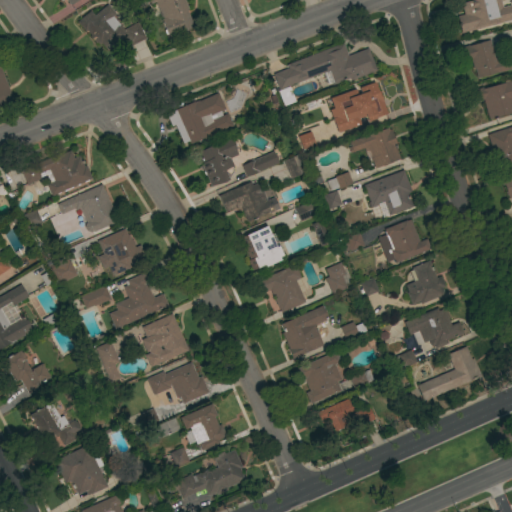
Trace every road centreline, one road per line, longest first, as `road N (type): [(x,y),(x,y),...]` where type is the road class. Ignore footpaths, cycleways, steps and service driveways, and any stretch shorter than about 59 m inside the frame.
road 1 (residential): [(8,0),(174,210),(301,494)]
road 2 (tertiary): [(371,0),(0,142)]
road 3 (residential): [(405,0),(464,198),(511,320)]
road 4 (primary): [(511,399),(259,511)]
